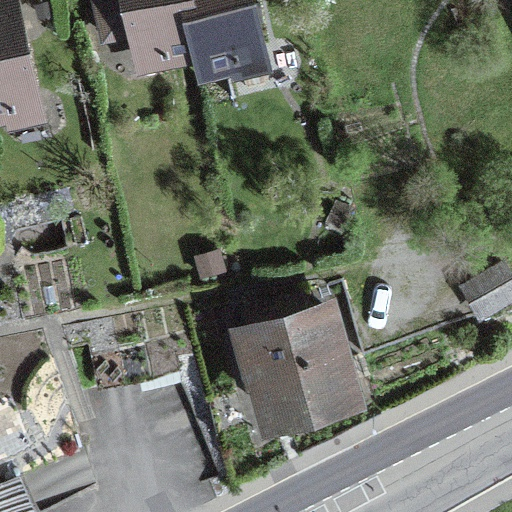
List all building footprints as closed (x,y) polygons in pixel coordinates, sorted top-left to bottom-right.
[(0,0),(0,128),(41,120),(15,0),(0,0)] [(200,56),(186,0),(117,0),(135,71),(200,56)] [(186,0),(200,56),(206,79),(272,63),(257,0),(186,0)] [(511,276),(502,257),(457,280),(475,315),(511,295),(511,276)] [(324,285),(227,314),(260,421),(357,392),(324,285)] [(0,456),(34,446),(23,412),(0,419),(0,456)]
